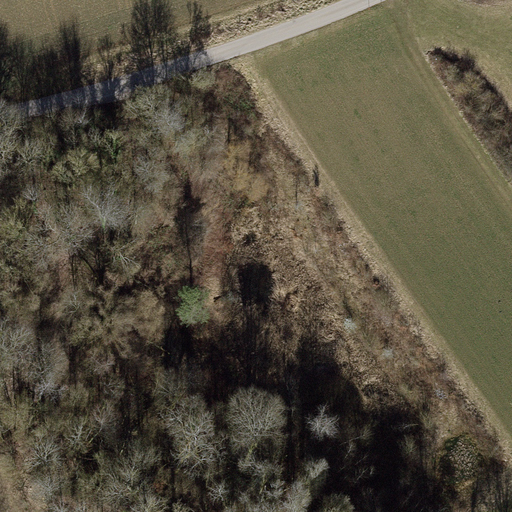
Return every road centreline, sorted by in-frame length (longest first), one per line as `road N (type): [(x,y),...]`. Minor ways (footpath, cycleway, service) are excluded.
road 1 (track): [(358,0),(218,50),(0,108)]
road 2 (track): [(511,184),(387,0)]
